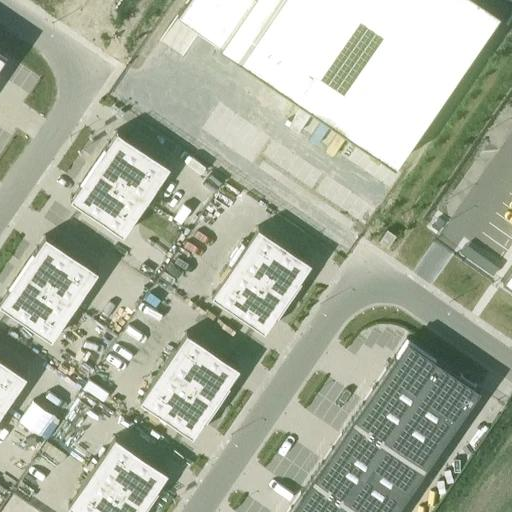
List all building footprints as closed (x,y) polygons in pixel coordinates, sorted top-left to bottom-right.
[(247,0),(218,43),(308,105),(310,107),(311,106),(394,163),(499,10),(483,0),(247,0)] [(117,129),(93,163),(146,198),(169,165),(117,129)] [(93,163),(70,198),(121,233),(122,234),(124,231),(146,198),(93,163)] [(438,231),(444,221),(438,217),(431,226),(438,231)] [(257,226),(234,260),(287,295),(310,261),(257,226)] [(387,229),(378,241),(387,247),(395,235),(387,229)] [(45,234),(21,268),(75,303),(97,270),(45,234)] [(234,260),(211,294),(262,329),(263,330),(265,328),(282,301),(287,295),(234,260)] [(511,267),(502,282),(511,289),(511,267)] [(21,268),(0,299),(0,303),(50,338),(52,336),(75,303),(21,268)] [(186,330),(162,365),(216,399),(238,366),(186,330)] [(404,338),(377,378),(451,428),(478,389),(404,338)] [(0,357),(0,407),(2,409),(25,375),(0,357)] [(162,365),(139,399),(190,434),(191,435),(193,432),(216,399),(162,365)] [(377,378),(350,417),(424,467),(451,428),(377,378)] [(350,417),(330,447),(404,497),(424,467),(350,417)] [(114,435),(91,470),(144,504),(167,471),(114,435)] [(330,447),(310,477),(361,511),(393,511),(404,497),(330,447)] [(91,470),(67,504),(79,511),(138,511),(144,504),(91,470)] [(361,511),(310,477),(290,506),(298,511),(361,511)]
